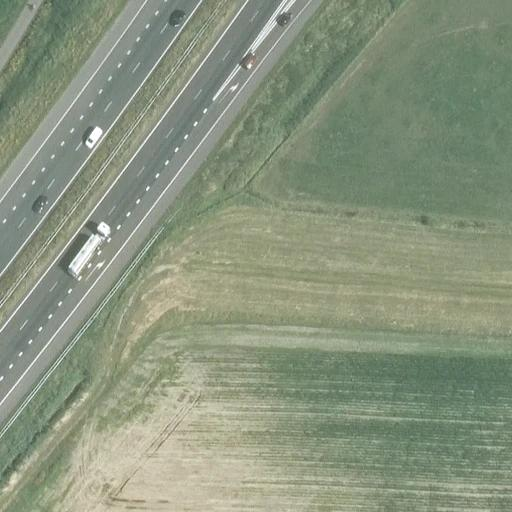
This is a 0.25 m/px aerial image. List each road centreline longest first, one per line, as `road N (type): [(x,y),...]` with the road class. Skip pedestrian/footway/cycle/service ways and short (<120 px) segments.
road 1 (motorway): [(0,350),(198,94)]
road 2 (motorway): [(179,7),(0,252)]
road 3 (motorway): [(198,94),(294,0)]
